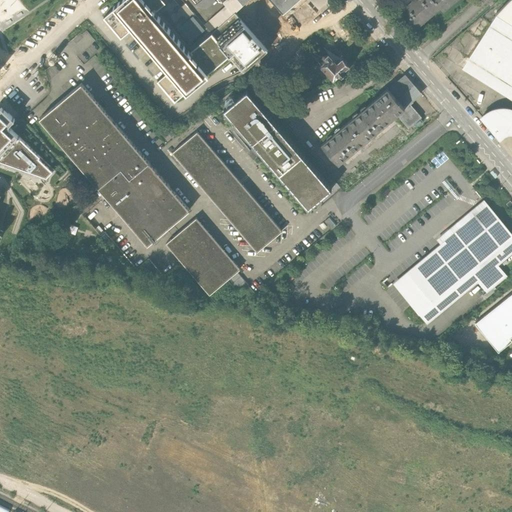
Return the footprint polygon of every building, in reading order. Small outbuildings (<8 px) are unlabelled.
[(165,3),(161,0),(121,0),(113,8),(114,9),(103,18),(120,39),(130,29),(169,74),(167,75),(166,74),(157,82),(174,103),(185,93),(186,95),(208,76),(207,75),(229,56),(216,41),(217,41),(211,34),(190,52),(191,54),(190,55),(153,11),(154,10),(156,11),(165,3)] [(211,0),(201,0),(195,5),(197,8),(204,10),(213,2),(211,0)] [(204,26),(211,34),(234,13),(234,14),(243,6),(237,0),(225,0),(221,4),(225,7),(209,22),(204,26)] [(229,56),(243,72),(295,26),(287,17),(289,15),(290,10),(288,9),(283,13),(270,0),(249,0),(243,6),(234,14),(234,13),(211,34),(217,41),(216,41),(229,56)] [(270,0),(283,13),(288,9),(297,0),(270,0)] [(416,0),(401,13),(413,28),(439,6),(433,0),(416,0)] [(433,0),(439,6),(442,10),(454,0),(433,0)] [(511,0),(509,0),(509,1),(496,16),(511,26),(511,0)] [(490,24),(461,69),(511,101),(511,26),(496,16),(490,24)] [(325,60),(320,65),(334,80),(337,77),(339,79),(348,71),(346,69),(350,66),(343,57),(337,63),(328,53),(324,58),(325,60)] [(318,154),(330,163),(387,116),(391,119),(395,115),(404,126),(407,128),(419,118),(407,103),(415,96),(417,92),(401,73),(383,88),(380,86),(339,119),(324,141),(325,143),(318,154)] [(163,233),(189,211),(81,83),(39,119),(147,247),(163,233)] [(228,106),(223,110),(257,150),(308,210),(332,190),(247,90),(235,100),(228,106)] [(235,100),(231,96),(224,102),(228,106),(235,100)] [(14,120),(1,107),(0,108),(0,162),(46,179),(53,171),(8,127),(14,120)] [(488,113),(482,118),(500,140),(503,137),(507,135),(511,134),(511,110),(506,110),(498,110),(488,113)] [(197,132),(172,153),(257,253),(282,232),(197,132)] [(346,150),(333,163),(337,167),(350,154),(346,150)] [(395,286),(427,324),(477,281),(481,285),(486,292),(506,276),(496,265),(511,252),(511,234),(484,201),(480,205),(438,240),(442,246),(395,286)] [(240,271),(196,219),(165,245),(209,296),(240,271)] [(511,336),(511,294),(475,324),(499,354),(511,343),(511,340),(510,338),(511,336)]
